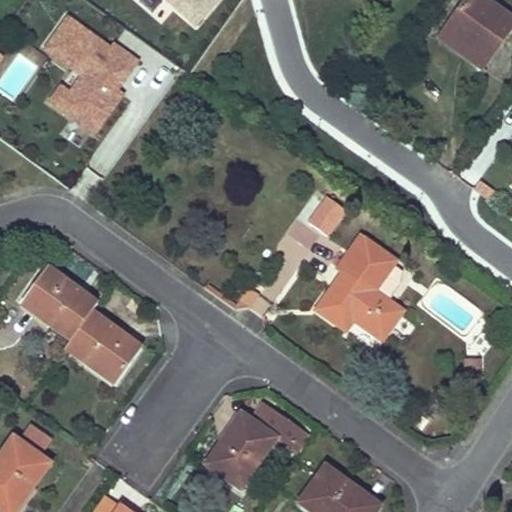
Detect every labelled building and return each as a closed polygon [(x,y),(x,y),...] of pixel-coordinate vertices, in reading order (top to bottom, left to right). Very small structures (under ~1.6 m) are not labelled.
[(164,0),(192,23),(211,0),(164,0)] [(511,29),(511,24),(478,0),(468,0),(446,31),(474,52),(467,61),(482,72),(511,29)] [(47,106),(96,139),(144,68),(68,16),(39,58),(67,77),(47,106)] [(474,52),(446,31),(439,41),(467,61),(474,52)] [(496,195),(481,184),(475,193),(490,204),(496,195)] [(342,212),(325,200),(307,225),(323,237),(342,212)] [(391,263),(358,239),(335,272),(339,274),(314,310),(343,330),(350,320),(380,340),(400,312),(372,291),(391,263)] [(96,307),(46,271),(20,307),(69,344),(90,316),(96,307)] [(244,288),(229,309),(232,311),(233,311),(243,308),(253,293),(244,288)] [(139,352),(90,316),(69,344),(63,352),(114,390),(139,352)] [(467,374),(480,372),(479,357),(467,359),(467,374)] [(240,415),(204,467),(240,491),(275,440),(287,448),(297,433),(262,407),(250,422),(240,415)] [(26,423),(22,432),(46,444),(51,435),(26,423)] [(309,439),(297,433),(287,448),(297,455),(309,439)] [(14,511),(48,467),(12,439),(0,454),(0,511),(14,511)] [(375,511),(379,507),(324,469),(298,505),(307,511),(375,511)] [(116,511),(100,501),(92,511),(124,511),(119,508),(116,511)]
